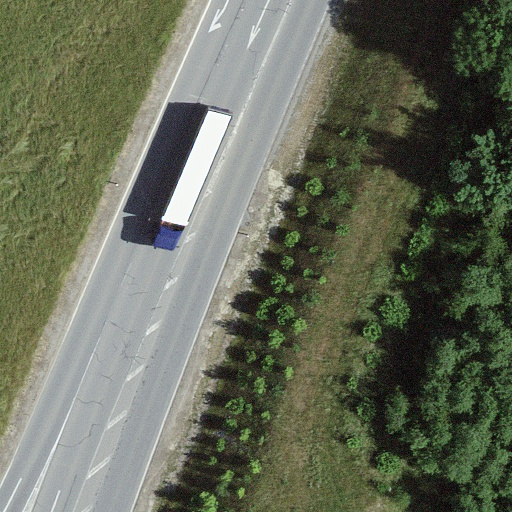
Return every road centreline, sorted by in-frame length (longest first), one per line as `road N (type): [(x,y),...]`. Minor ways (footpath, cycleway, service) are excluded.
road 1 (tertiary): [(238,0),(9,511)]
road 2 (primary): [(288,0),(83,511)]
